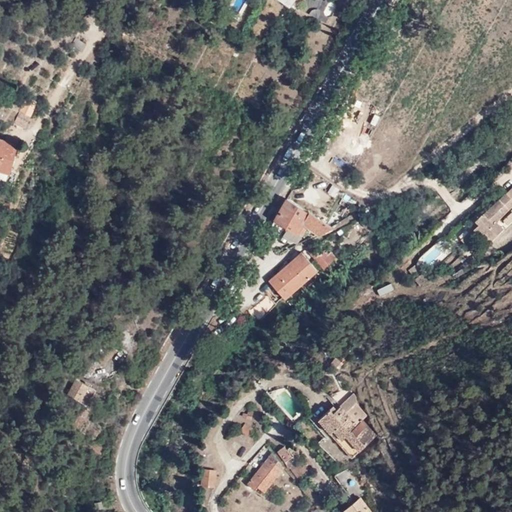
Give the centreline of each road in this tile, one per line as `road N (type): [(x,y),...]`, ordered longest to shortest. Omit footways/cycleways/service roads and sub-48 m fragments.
road 1 (primary): [(275,184),(136,431),(125,477),(137,511)]
road 2 (residential): [(275,184),(291,184),(313,161),(376,193),(421,168),(461,210),(511,174)]
road 3 (primary): [(381,0),(275,184)]
